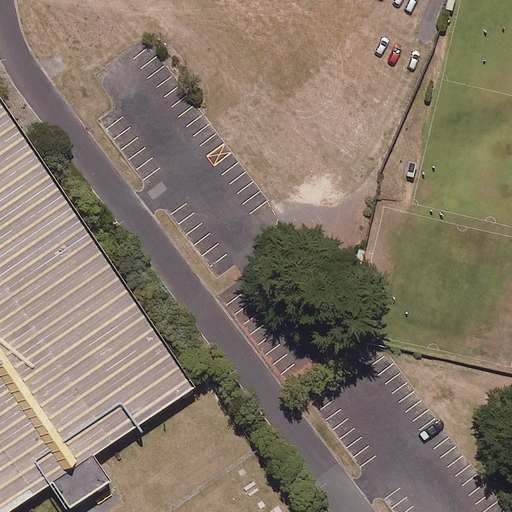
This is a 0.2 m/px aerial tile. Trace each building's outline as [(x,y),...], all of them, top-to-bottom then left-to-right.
[(51,0),(36,11),(61,48),(73,65),(126,29),(105,0),(51,0)] [(280,168),(291,179),(306,164),(304,162),(322,145),(353,174),(368,161),(399,128),(389,120),(381,113),(398,97),(401,99),(436,63),(441,58),(431,49),(421,40),(410,54),(404,48),(418,32),(392,9),(379,23),(374,18),(268,131),(293,156),(289,159),(280,168)] [(203,45),(188,61),(201,74),(217,58),(223,64),(235,57),(203,27),(196,39),(203,45)] [(193,383),(0,95),(0,511),(50,478),(91,451),(193,383)] [(223,126),(238,110),(224,96),(208,112),(223,126)] [(107,475),(91,451),(50,478),(67,502),(107,475)]
